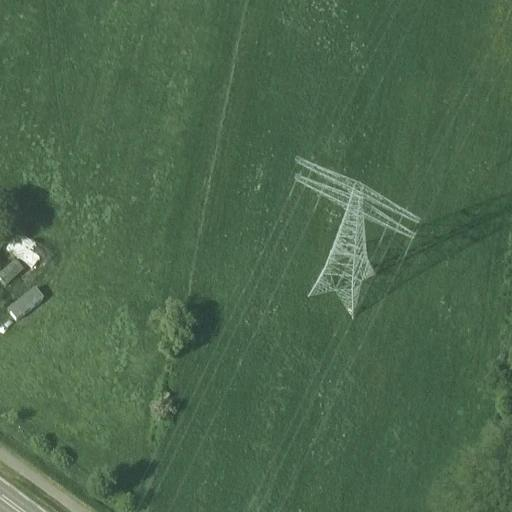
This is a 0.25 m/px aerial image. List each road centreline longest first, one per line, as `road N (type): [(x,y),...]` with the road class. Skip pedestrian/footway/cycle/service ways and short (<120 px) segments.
road 1 (track): [(511,117),(411,347),(348,457),(313,500),(276,511)]
road 2 (track): [(511,426),(450,430),(402,511)]
